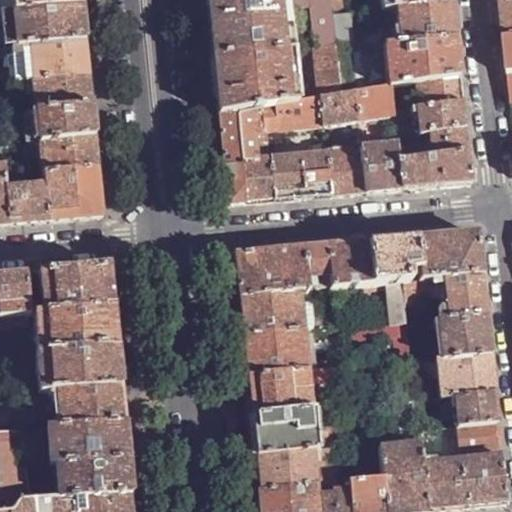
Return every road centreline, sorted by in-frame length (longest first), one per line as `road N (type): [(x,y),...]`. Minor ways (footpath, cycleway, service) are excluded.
road 1 (residential): [(166,237),(498,207)]
road 2 (residential): [(193,511),(166,237)]
road 3 (residential): [(166,237),(142,0)]
road 4 (residential): [(476,0),(498,207)]
road 5 (residential): [(0,250),(166,237)]
road 6 (residential): [(498,207),(511,330)]
